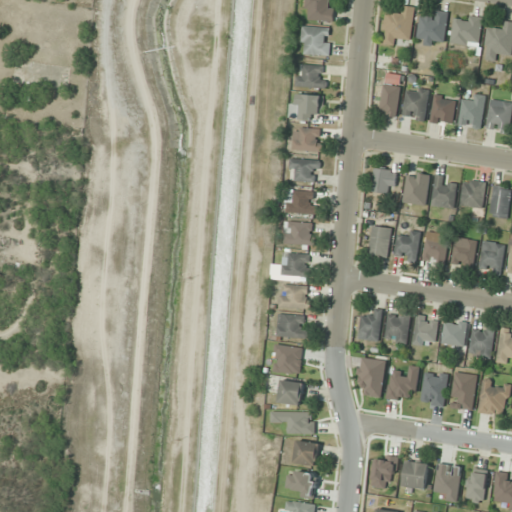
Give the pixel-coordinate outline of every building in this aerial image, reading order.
[(334,0),(306,0),(306,21),(334,21),(334,0)] [(415,8),(400,5),(399,14),(387,12),(383,43),(410,47),(415,8)] [(452,43),(479,47),(483,17),(456,14),(452,43)] [(488,28),(484,59),(501,61),(502,54),(511,55),(511,21),(503,21),(502,30),(488,28)] [(331,55),(331,27),(302,27),(302,55),(331,55)] [(327,88),(327,65),(303,65),(303,75),(297,75),(297,88),(327,88)] [(380,115),(397,118),(404,77),(386,74),(380,115)] [(425,121),(431,91),(409,87),(402,116),(425,121)] [(473,103),(466,101),(458,124),(479,130),(489,98),(476,94),(473,103)] [(291,104),(291,120),(326,120),(326,95),(298,95),(298,104),(291,104)] [(431,123),(453,126),(456,98),(434,96),(431,123)] [(511,119),(511,103),(492,100),(486,130),(509,135),(511,119)] [(293,151),(321,151),(321,128),(293,128),(293,151)] [(291,172),(295,172),(295,183),(320,183),(320,159),(291,159),(291,172)] [(396,194),(396,169),(374,169),(374,194),(396,194)] [(403,202),(426,206),(431,175),(408,172),(403,202)] [(456,208),(458,178),(435,177),(433,207),(456,208)] [(483,209),(486,183),(465,179),(461,206),(483,209)] [(511,217),(509,186),(491,186),(493,218),(511,217)] [(318,192),(289,190),(287,213),(316,215),(318,192)] [(286,246),(316,246),(316,222),(286,222),(286,246)] [(392,228),(373,226),(370,256),(389,258),(392,228)] [(421,235),(401,233),(397,259),(417,262),(421,235)] [(448,237),(426,236),(425,262),(446,264),(448,237)] [(478,242),(456,237),(451,264),(473,269),(478,242)] [(501,273),(506,246),(484,241),(479,268),(501,273)] [(311,254),(283,254),(283,277),(311,277),(311,254)] [(312,308),(312,286),(281,286),(281,308),(312,308)] [(359,340),(380,342),(383,309),(374,309),(374,317),(361,317),(359,340)] [(408,344),(411,315),(389,312),(386,342),(408,344)] [(413,344),(435,348),(439,318),(418,315),(413,344)] [(307,316),(278,316),(278,332),(269,332),(269,340),(307,340),(307,316)] [(465,346),(467,323),(445,321),(443,344),(465,346)] [(470,357),(491,359),(494,329),(473,327),(470,357)] [(511,330),(501,329),(497,361),(511,362),(511,330)] [(388,358),(362,355),(359,386),(365,386),(364,395),(383,397),(388,358)] [(410,375),(392,373),(388,398),(415,402),(420,367),(411,366),(410,375)] [(305,382),(282,379),(279,404),(301,406),(305,382)] [(503,413),(506,390),(483,387),(479,410),(503,413)] [(295,463),(317,467),(320,444),(298,441),(295,463)] [(395,488),(395,456),(375,456),(375,488),(395,488)] [(404,487),(427,490),(429,464),(407,461),(404,487)] [(470,501),(487,500),(485,472),(468,473),(470,501)] [(511,474),(498,473),(494,504),(511,506),(511,474)] [(287,511),(315,511),(316,503),(288,503),(287,511)]
